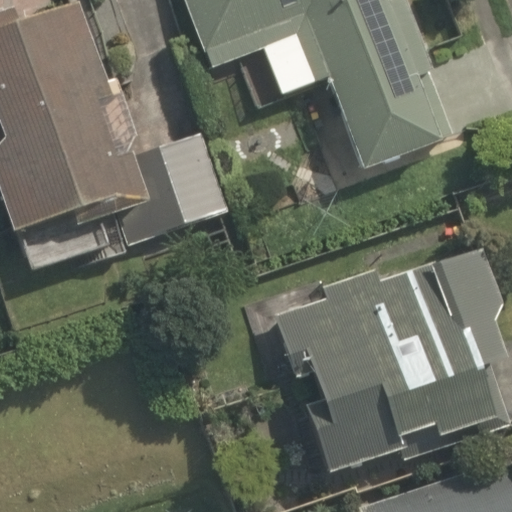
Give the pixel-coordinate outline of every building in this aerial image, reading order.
[(323,82),(357,175),(448,141),(396,2),(381,7),(378,0),(181,0),(208,72),(290,41),(308,88),(323,82)] [(111,205),(126,249),(225,214),(199,140),(129,164),(128,161),(111,167),(92,112),(111,106),(78,9),(18,29),(13,13),(0,17),(0,144),(1,146),(0,147),(0,211),(9,240),(111,205)] [(306,410),(323,479),(397,460),(393,441),(433,431),(436,442),(493,428),(478,371),(501,365),(491,326),(498,312),(482,259),(377,286),(375,279),(322,293),(325,307),(273,321),(290,385),(312,379),(319,407),(306,410)] [(30,276),(2,283),(9,315),(37,309),(30,276)] [(511,511),(511,465),(510,466),(510,464),(356,511),(511,511)]
